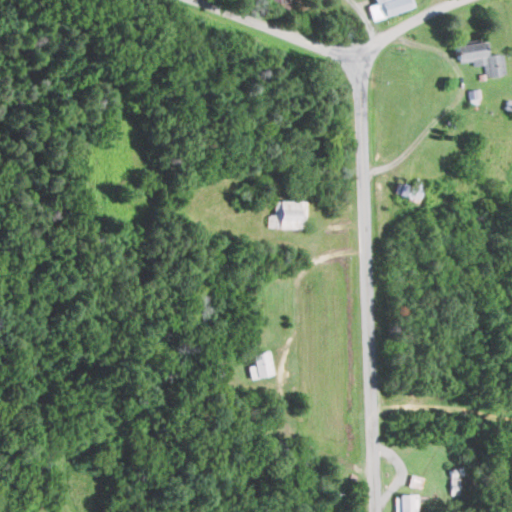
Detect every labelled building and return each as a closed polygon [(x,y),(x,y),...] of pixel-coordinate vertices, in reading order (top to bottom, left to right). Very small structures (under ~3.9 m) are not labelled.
[(372,0),(373,1),(366,3),(371,19),(411,6),(409,0),(372,0)] [(504,73),(502,52),(487,54),(486,40),(454,43),(456,61),(471,59),(472,65),(483,64),(484,75),(504,73)] [(480,97),(479,88),(466,89),(468,99),(480,97)] [(392,193),(417,201),(424,179),(413,176),(410,185),(396,180),(392,193)] [(304,200),(272,199),(271,214),(266,213),(266,227),(304,227),(304,200)] [(251,363),(245,365),(249,378),(273,372),(267,349),(249,353),(251,363)] [(422,476),(409,473),(407,485),(420,487),(422,476)] [(416,511),(416,493),(393,494),(392,511),(416,511)]
